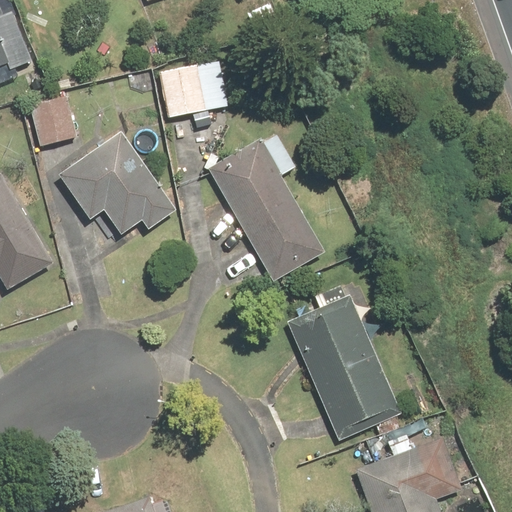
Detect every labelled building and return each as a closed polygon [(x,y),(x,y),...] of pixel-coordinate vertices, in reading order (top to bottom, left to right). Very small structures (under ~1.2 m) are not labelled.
[(0,0),(0,68),(12,64),(15,71),(38,62),(19,11),(7,16),(1,0),(0,0)] [(161,72),(169,118),(234,106),(225,59),(161,72)] [(71,94),(33,103),(44,147),(82,138),(71,94)] [(302,167),(277,126),(209,166),(278,283),(330,252),(286,177),(302,167)] [(183,209),(128,128),(62,172),(95,221),(109,211),(124,234),(147,219),(153,229),(183,209)] [(7,171),(0,174),(0,272),(10,289),(60,259),(7,171)] [(355,293),(290,321),(342,441),(407,413),(355,293)] [(448,436),(359,469),(374,511),(446,511),(441,496),(467,487),(448,436)] [(165,511),(160,495),(104,511),(165,511)]
